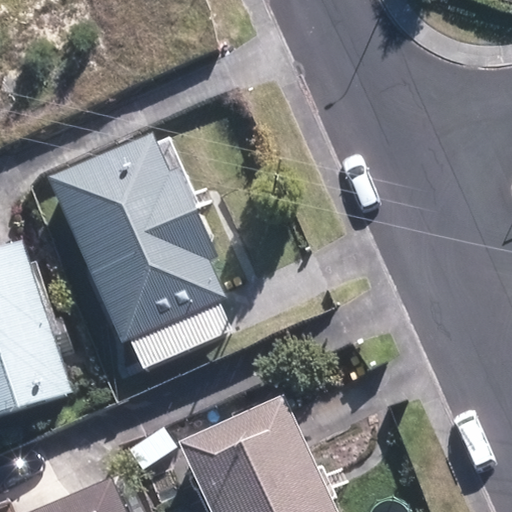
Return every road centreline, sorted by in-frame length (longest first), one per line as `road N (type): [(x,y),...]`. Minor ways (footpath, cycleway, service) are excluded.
road 1 (residential): [(323,0),(394,163)]
road 2 (residential): [(394,163),(454,310)]
road 3 (residential): [(454,310),(511,436)]
road 4 (residential): [(394,163),(511,113)]
